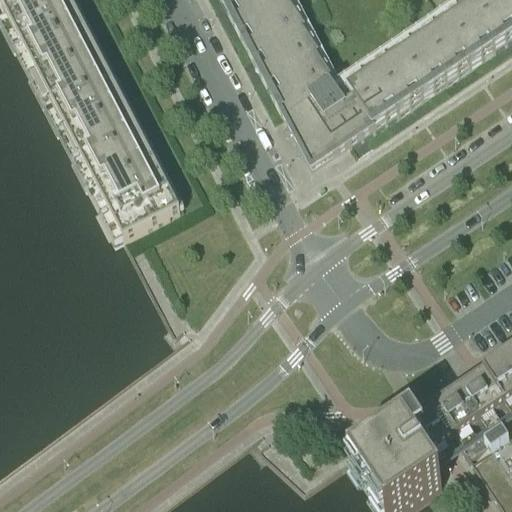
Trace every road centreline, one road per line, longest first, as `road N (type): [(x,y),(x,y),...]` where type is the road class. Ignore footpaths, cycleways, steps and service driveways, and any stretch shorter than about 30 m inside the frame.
road 1 (tertiary): [(314,268),(199,384),(31,511)]
road 2 (tertiary): [(99,511),(264,386),(342,307)]
road 3 (residential): [(169,0),(314,268)]
road 4 (tertiary): [(511,137),(314,268)]
road 5 (residential): [(342,307),(370,346),(400,357),(423,355),(511,297)]
road 6 (tertiary): [(342,307),(511,191)]
